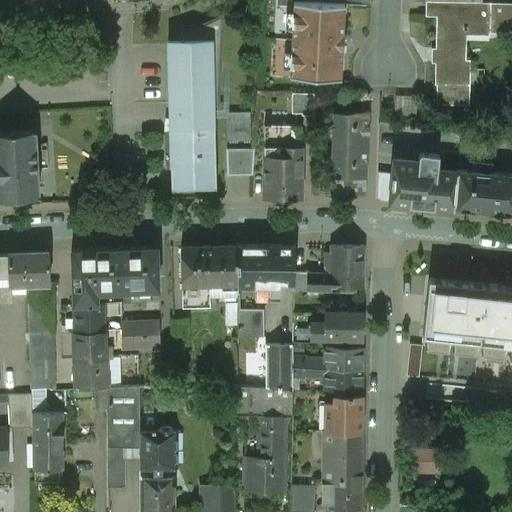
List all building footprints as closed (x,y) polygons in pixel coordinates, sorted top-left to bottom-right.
[(511,2),(463,2),(425,1),(425,15),(437,16),(436,49),(432,49),(432,61),(436,61),(435,82),(437,82),(467,83),(468,60),(464,60),(464,30),(469,31),(469,26),(511,26),(511,2)] [(344,5),(294,3),(289,77),(340,79),(342,49),(345,49),(345,36),(342,36),(344,5)] [(194,26),(176,29),(177,44),(178,44),(179,102),(169,102),(170,128),(213,127),(212,102),(215,102),(215,106),(217,106),(222,13),(212,19),(204,22),(194,26)] [(467,83),(437,82),(437,102),(467,103),(467,83)] [(301,93),(291,93),(291,113),(301,113),(301,93)] [(313,93),(301,93),(301,113),(301,115),(313,115),(313,93)] [(253,130),(252,110),(229,111),(230,131),(253,130)] [(366,113),(333,112),(331,171),(325,171),(325,193),(354,193),(358,177),(364,177),(366,113)] [(300,124),(262,125),(262,145),(301,145),(300,124)] [(170,128),(171,166),(171,188),(216,187),(214,127),(213,127),(170,128)] [(0,197),(39,195),(34,129),(0,131),(0,197)] [(301,145),(262,145),(263,197),(301,197),(301,145)] [(420,165),(388,161),(384,196),(453,205),(457,170),(446,168),(448,151),(423,147),(420,165)] [(254,148),(227,149),(229,174),(253,173),(254,148)] [(325,171),(311,170),(311,194),(325,194),(325,193),(325,171)] [(511,174),(457,170),(453,205),(511,211),(511,174)] [(236,245),(181,246),(182,284),(183,284),(188,284),(206,284),(236,283),(236,245)] [(285,245),(236,245),(236,283),(236,288),(286,287),(298,287),(297,245),(285,245)] [(364,246),(330,245),(330,268),(330,281),(363,282),(364,246)] [(157,247),(71,250),(73,304),(97,303),(97,292),(129,291),(129,290),(158,289),(157,247)] [(48,251),(8,252),(9,284),(28,283),(49,282),(48,251)] [(326,273),(307,273),(307,291),(330,291),(330,281),(330,268),(326,268),(326,273)] [(307,273),(298,273),(298,287),(297,290),(307,291),(307,273)] [(485,284),(428,278),(423,335),(479,341),(485,284)] [(49,282),(28,283),(31,389),(55,388),(52,282),(49,282)] [(206,284),(188,284),(188,304),(206,304),(206,284)] [(511,286),(485,284),(479,341),(511,344),(511,286)] [(73,304),(74,332),(105,330),(104,303),(97,303),(73,304)] [(263,309),(238,309),(238,336),(263,336),(263,309)] [(363,313),(325,312),(324,323),(310,322),(310,339),(362,340),(363,313)] [(187,345),(186,319),(172,320),(173,345),(187,345)] [(159,320),(121,322),(122,348),(160,346),(159,320)] [(105,330),(74,332),(74,359),(106,358),(112,357),(112,345),(117,345),(116,338),(116,329),(105,330)] [(410,344),(407,376),(419,377),(423,345),(410,344)] [(292,346),(265,345),(266,388),(291,390),(292,355),(292,346)] [(362,348),(324,347),(324,358),(324,368),(362,369),(362,348)] [(305,355),(292,355),(292,367),(304,368),(304,358),(305,358),(305,355)] [(106,358),(74,359),(75,388),(94,388),(106,387),(106,358)] [(305,358),(304,358),(304,368),(324,368),(324,358),(305,358)] [(324,368),(304,368),(304,377),(324,378),(324,368)] [(362,369),(324,368),(324,378),(324,389),(362,391),(362,369)] [(266,388),(239,385),(232,385),(232,416),(258,416),(285,416),(285,417),(291,417),(291,390),(266,388)] [(118,386),(107,387),(108,411),(108,447),(123,447),(139,447),(139,433),(139,386),(118,386)] [(106,387),(94,388),(95,412),(108,411),(107,387),(106,387)] [(32,394),(8,394),(9,428),(33,427),(32,394)] [(362,396),(335,395),(335,403),(325,403),(325,431),(361,432),(362,396)] [(62,413),(34,413),(34,470),(62,470),(62,413)] [(285,416),(258,416),(258,459),(243,459),(243,490),(257,490),(259,496),(267,496),(269,491),(284,491),(285,417),(285,416)] [(161,428),(159,433),(155,433),(155,431),(151,431),(151,433),(139,433),(139,447),(139,482),(140,482),(140,478),(170,478),(170,469),(174,469),(175,432),(171,432),(169,428),(161,428)] [(360,511),(361,432),(325,431),(323,498),(330,498),(329,511),(360,511)] [(123,447),(108,447),(108,488),(123,488),(123,447)] [(170,478),(140,478),(140,482),(140,511),(172,511),(172,478),(170,478)] [(313,511),(314,487),(290,486),(290,511),(297,511),(313,511)] [(233,511),(234,487),(211,487),(211,511),(233,511),(232,511),(233,511)]
